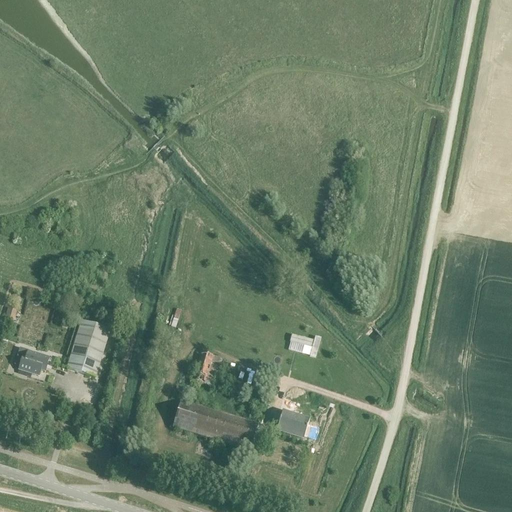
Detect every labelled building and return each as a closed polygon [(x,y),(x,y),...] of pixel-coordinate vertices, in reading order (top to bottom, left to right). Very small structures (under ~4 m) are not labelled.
[(8,321),(17,323),(20,310),(11,308),(8,321)] [(81,322),(66,370),(95,379),(110,331),(81,322)] [(293,343),(314,346),(315,339),(294,336),(293,343)] [(20,367),(19,371),(39,377),(42,367),(46,368),(49,359),(28,352),(26,358),(23,357),(21,361),(18,363),(20,367)] [(192,381),(204,385),(206,378),(195,375),(192,381)] [(173,429),(249,452),(258,425),(181,401),(173,429)] [(276,433),(303,441),(309,421),(301,418),(302,413),(294,411),(293,416),(282,412),(282,414),(281,414),(280,418),(279,418),(278,421),(280,421),(276,433)]
